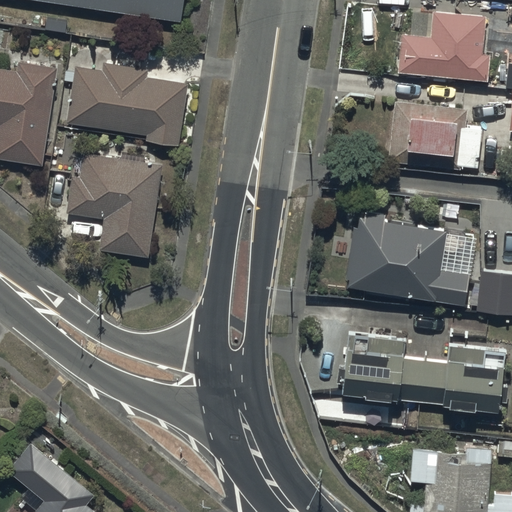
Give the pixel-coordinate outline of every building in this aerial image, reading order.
[(50,0),(183,21),(185,0),(50,0)] [(414,6),(412,29),(403,28),(399,68),(490,75),(492,49),(485,48),(488,11),(434,7),(433,8),(414,6)] [(0,155),(44,162),(58,63),(19,58),(18,67),(0,64),(0,155)] [(75,63),(67,118),(147,130),(146,137),(179,142),(189,81),(146,74),(147,65),(103,58),(102,67),(75,63)] [(467,104),(395,97),(389,159),(462,166),(462,162),(480,163),(484,122),(465,121),(467,104)] [(164,161),(85,149),(81,175),(72,174),(66,209),(105,215),(100,247),(149,254),(164,161)] [(351,274),(350,280),(465,299),(470,271),(444,266),(450,225),(386,214),(387,209),(368,206),(367,211),(362,210),(360,221),(355,220),(347,273),(351,274)] [(511,269),(481,267),(478,308),(511,310),(511,269)] [(350,329),(344,387),(499,407),(506,346),(451,340),(449,359),(403,354),(405,335),(350,329)] [(95,491),(31,437),(8,464),(46,497),(33,511),(103,511),(88,499),(95,491)] [(465,448),(412,444),(409,478),(423,479),(422,499),(409,498),(408,511),(511,511),(511,492),(489,490),(492,444),(465,442),(465,448)]
